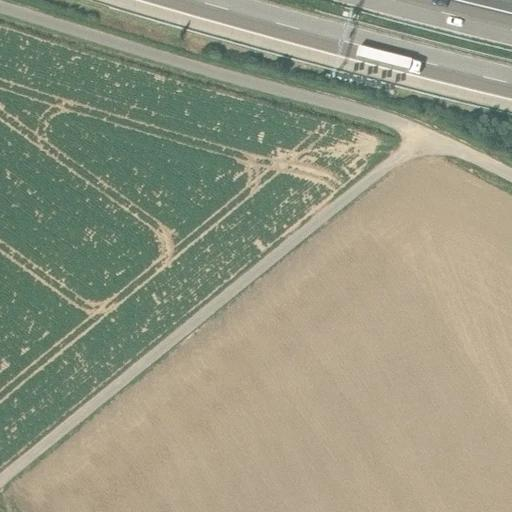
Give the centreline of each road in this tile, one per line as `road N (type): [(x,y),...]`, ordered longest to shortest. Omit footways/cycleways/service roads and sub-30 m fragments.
road 1 (unclassified): [(0,483),(424,135)]
road 2 (unclassified): [(0,6),(424,135)]
road 3 (motorway): [(193,0),(511,80)]
